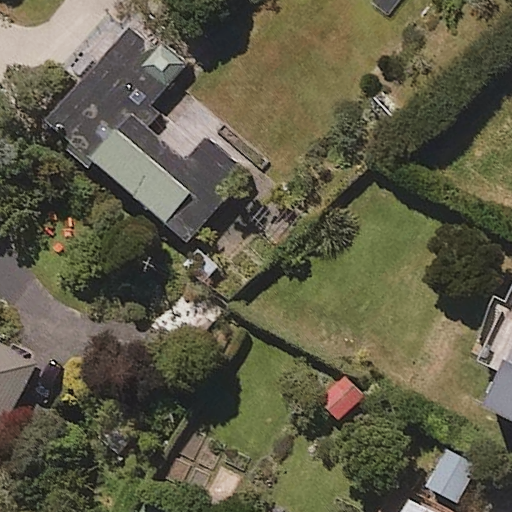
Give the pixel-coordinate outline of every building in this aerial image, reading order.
[(190,74),(144,35),(60,131),(195,248),(256,177),(217,143),(195,168),(146,125),(190,74)] [(511,315),(489,368),(511,378),(495,417),(511,424),(511,315)] [(0,447),(42,370),(0,347),(0,447)] [(371,399),(352,380),(324,408),(343,427),(371,399)] [(481,473),(452,458),(434,493),(463,508),(481,473)]
